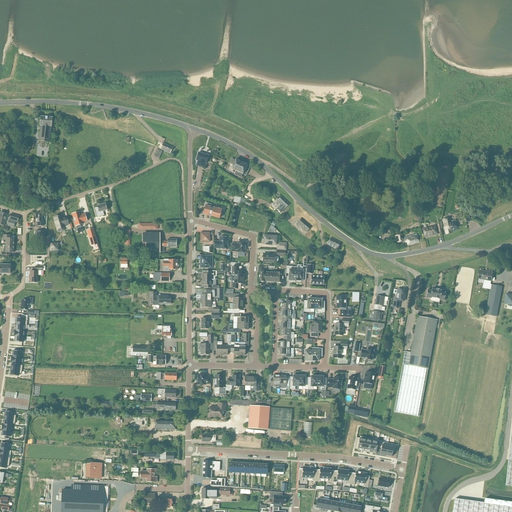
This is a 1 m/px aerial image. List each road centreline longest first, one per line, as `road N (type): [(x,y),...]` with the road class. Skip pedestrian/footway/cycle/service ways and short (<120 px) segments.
road 1 (tertiary): [(511,215),(444,245),(381,255),(316,218),(238,147),(194,128)]
road 2 (residential): [(394,511),(400,472),(385,465),(188,448)]
road 3 (residential): [(189,229),(174,159),(24,212)]
road 4 (track): [(209,113),(69,83),(0,82)]
road 5 (tertiary): [(194,128),(100,105),(0,103)]
road 6 (tertiary): [(189,366),(189,229)]
road 7 (residential): [(273,292),(327,296),(323,369)]
